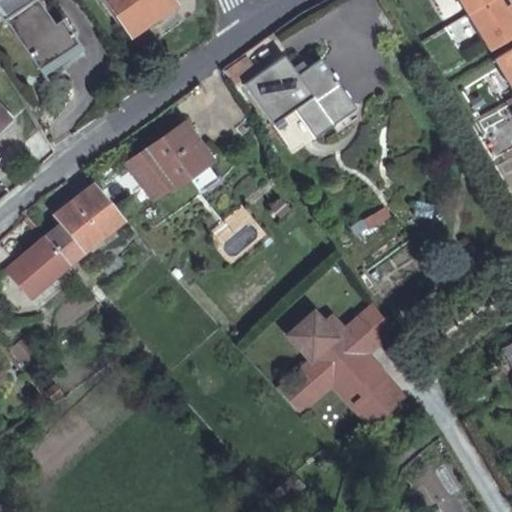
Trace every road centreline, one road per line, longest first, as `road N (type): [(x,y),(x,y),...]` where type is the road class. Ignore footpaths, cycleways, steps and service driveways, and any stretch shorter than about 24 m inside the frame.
road 1 (residential): [(235,25),(0,214)]
road 2 (unknown): [(509,511),(437,391)]
